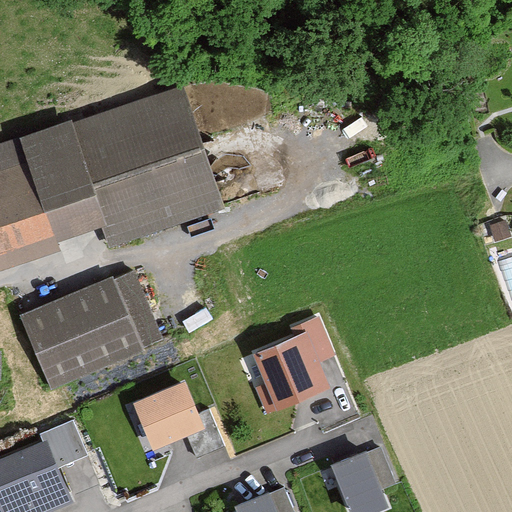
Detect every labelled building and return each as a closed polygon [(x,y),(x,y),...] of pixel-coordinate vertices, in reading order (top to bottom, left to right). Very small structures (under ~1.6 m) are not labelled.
[(74,121),(108,210),(117,233),(220,201),(183,86),(74,121)] [(0,247),(108,210),(74,121),(0,145),(0,247)] [(135,271),(21,317),(47,381),(160,335),(135,271)] [(318,320),(296,329),(300,338),(313,368),(335,358),(318,320)] [(313,368),(300,338),(257,357),(281,413),(324,394),(313,368)] [(196,416),(184,387),(133,408),(152,454),(188,439),(203,433),(196,416)] [(210,410),(196,416),(203,433),(188,439),(196,460),(226,448),(210,410)] [(41,436),(45,444),(57,472),(88,458),(72,423),(41,436)] [(57,472),(45,444),(0,463),(0,511),(49,511),(71,503),(57,472)] [(381,448),(366,455),(381,492),(397,486),(381,448)] [(366,455),(331,469),(349,511),(382,511),(389,509),(381,492),(366,455)] [(292,511),(284,490),(268,497),(274,511),(292,511)] [(274,511),(268,497),(234,511),(274,511)]
